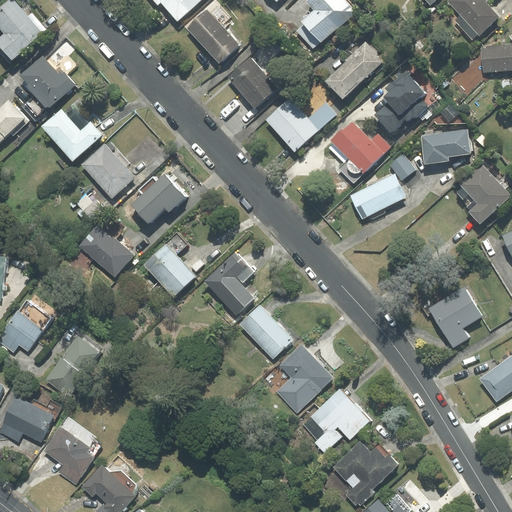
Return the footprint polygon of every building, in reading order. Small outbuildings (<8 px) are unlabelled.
[(0,27),(5,33),(0,37),(0,45),(2,48),(0,49),(10,61),(47,30),(32,13),(29,16),(15,0),(7,0),(0,6),(0,27)] [(155,0),(158,3),(161,0),(177,19),(198,0),(155,0)] [(298,31),(313,48),(355,12),(344,0),(309,0),(308,1),(316,10),(303,21),(306,24),(298,31)] [(455,20),(473,39),(478,34),(479,35),(499,17),(484,1),(484,0),(448,0),(448,1),(461,15),(455,20)] [(210,10),(190,29),(223,63),(243,43),(210,10)] [(511,70),(511,32),(509,35),(511,40),(511,42),(510,44),(481,47),(483,73),(511,70)] [(348,62),(326,81),(342,99),(383,62),(365,43),(346,60),(348,62)] [(48,108),(74,84),(66,76),(77,66),(67,55),(58,63),(50,54),(45,58),(43,55),(21,75),(30,85),(28,87),(35,94),(48,108)] [(250,58),(230,75),(256,106),(276,89),(250,58)] [(390,103),(376,115),(392,133),(406,121),(407,122),(413,117),(414,119),(429,106),(421,98),(426,94),(407,71),(387,88),(390,92),(385,97),(390,103)] [(307,85),(269,120),(295,149),(333,114),(307,85)] [(48,108),(35,94),(22,106),(36,121),(49,109),(48,108)] [(0,139),(24,118),(9,101),(0,108),(0,139)] [(61,110),(42,127),(72,161),(102,135),(90,123),(73,104),(64,112),(61,110)] [(371,141),(352,122),(344,130),(342,129),(331,141),(333,143),(330,146),(346,161),(339,168),(354,183),(391,147),(378,134),(371,141)] [(470,153),(467,130),(433,134),(433,130),(425,132),(425,135),(422,136),(425,163),(448,160),(448,156),(470,153)] [(130,164),(109,141),(84,165),(112,196),(133,177),(125,168),(130,164)] [(404,155),(390,165),(401,180),(415,170),(404,155)] [(470,212),(480,223),(510,196),(482,165),(460,184),(463,187),(456,192),(468,206),(467,207),(470,211),(470,212)] [(184,197),(164,175),(157,182),(153,178),(140,190),(144,194),(132,205),(148,221),(164,207),(169,211),(184,197)] [(405,197),(395,175),(352,196),(363,218),(367,216),(372,219),(385,213),(383,208),(405,197)] [(106,211),(96,200),(84,211),(95,222),(106,211)] [(98,226),(80,246),(115,276),(134,255),(130,252),(113,237),(112,239),(98,226)] [(511,231),(503,236),(511,253),(511,231)] [(186,244),(176,234),(144,265),(173,296),(195,276),(175,255),(186,244)] [(253,272),(236,253),(206,281),(236,313),(253,298),(240,284),(253,272)] [(462,328),(482,316),(465,289),(431,310),(454,346),(468,337),(462,328)] [(19,345),(28,351),(52,318),(26,300),(0,336),(0,341),(14,352),(19,345)] [(260,306),(241,324),(273,358),(292,340),(260,306)] [(81,339),(78,336),(48,380),(69,395),(102,349),(83,336),(81,339)] [(332,378),(302,346),(267,379),(297,411),(332,378)] [(511,389),(511,356),(481,379),(497,400),(511,389)] [(316,443),(325,452),(342,437),(335,429),(338,426),(350,439),(369,421),(340,390),(303,424),(318,440),(316,443)] [(16,397),(0,429),(0,433),(19,442),(23,433),(41,442),(51,420),(54,421),(61,406),(50,401),(47,407),(34,401),(32,405),(16,397)] [(68,416),(45,451),(65,464),(61,472),(75,481),(100,445),(95,442),(99,437),(68,416)] [(346,495),(356,504),(358,502),(360,504),(373,493),(371,490),(398,464),(378,443),(370,451),(360,442),(334,467),(353,487),(346,495)] [(133,494),(136,485),(121,470),(109,472),(102,466),(83,487),(93,496),(96,493),(105,502),(95,511),(120,511),(135,497),(133,494)] [(410,511),(412,511),(397,495),(384,507),(378,500),(365,511),(410,511)]
